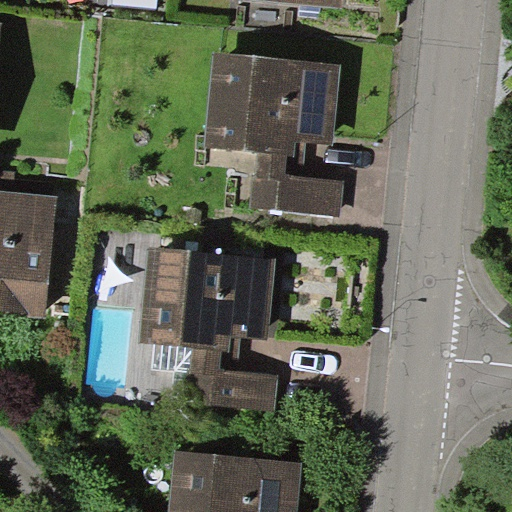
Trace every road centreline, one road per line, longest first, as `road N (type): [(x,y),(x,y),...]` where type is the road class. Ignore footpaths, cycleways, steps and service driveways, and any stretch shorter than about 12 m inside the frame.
road 1 (residential): [(424,349),(451,0)]
road 2 (residential): [(408,511),(424,349)]
